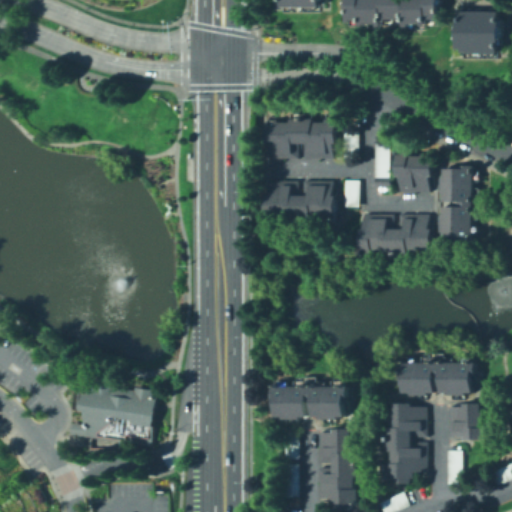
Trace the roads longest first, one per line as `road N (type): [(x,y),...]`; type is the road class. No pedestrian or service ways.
road 1 (primary): [(218,478),(232,449),(233,245),(220,222)]
road 2 (primary): [(220,222),(207,245),(205,451),(218,478)]
road 3 (tertiary): [(218,45),(127,37),(24,0)]
road 4 (residential): [(387,92),(371,65),(334,49),(218,45)]
road 5 (residential): [(219,72),(338,75),(387,92)]
road 6 (primary): [(219,72),(220,205)]
